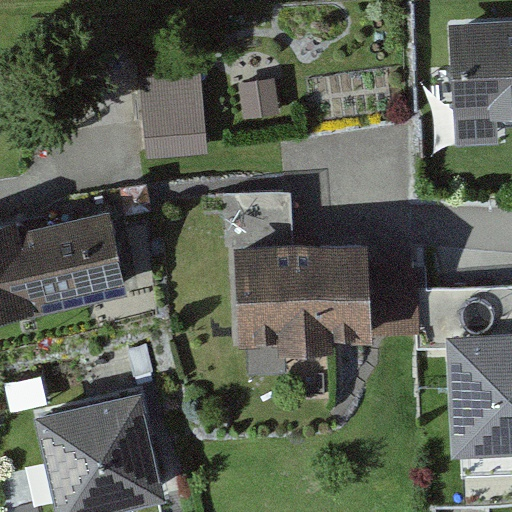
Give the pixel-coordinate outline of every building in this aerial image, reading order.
[(511,22),(451,27),(458,145),(503,143),(502,119),(511,118),(511,22)] [(200,73),(142,79),(149,157),(208,151),(200,73)] [(228,247),(237,247),(241,347),(374,342),(374,335),(371,260),(370,242),(295,245),(293,191),(226,194),(228,247)] [(17,219),(0,222),(0,321),(127,293),(109,211),(20,231),(17,219)] [(416,268),(371,260),(374,335),(417,333),(417,347),(448,346),(447,335),(511,331),(511,284),(417,289),(416,268)] [(511,331),(447,335),(448,346),(453,457),(511,453),(511,331)] [(140,393),(36,416),(57,511),(103,511),(163,499),(140,393)]
